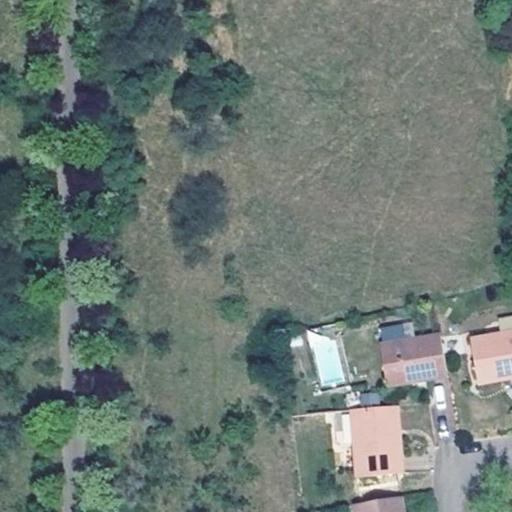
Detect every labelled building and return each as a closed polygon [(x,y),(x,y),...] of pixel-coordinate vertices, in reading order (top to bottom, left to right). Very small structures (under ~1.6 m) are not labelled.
[(470,377),(500,372),(501,378),(511,376),(511,330),(463,339),(470,377)] [(416,381),(447,375),(439,331),(379,344),(387,381),(414,376),(416,381)] [(338,360),(319,365),(325,386),(343,382),(338,360)] [(501,378),(500,372),(470,377),(471,384),(501,378)] [(416,381),(414,376),(387,381),(388,387),(416,381)] [(347,399),(348,410),(364,409),(363,398),(347,399)] [(395,442),(392,406),(364,409),(348,410),(336,411),(339,447),(356,445),(358,478),(404,473),(401,441),(395,442)] [(401,441),(399,406),(392,406),(395,442),(401,441)] [(405,511),(403,498),(361,505),(362,511),(405,511)]
